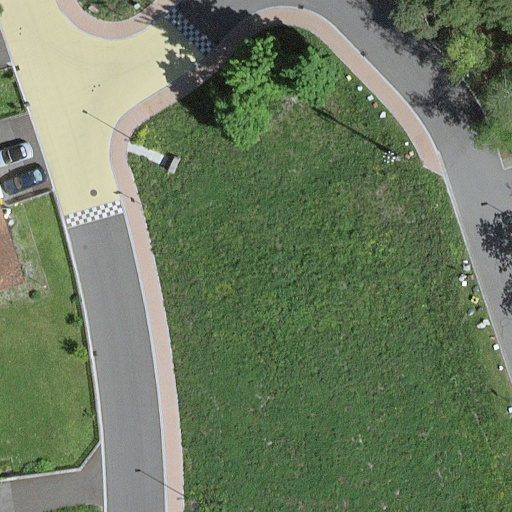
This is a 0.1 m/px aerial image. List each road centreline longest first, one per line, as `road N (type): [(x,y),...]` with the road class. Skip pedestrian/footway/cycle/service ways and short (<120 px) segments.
road 1 (residential): [(58,105),(128,343),(141,511)]
road 2 (residential): [(234,0),(163,56),(58,105)]
